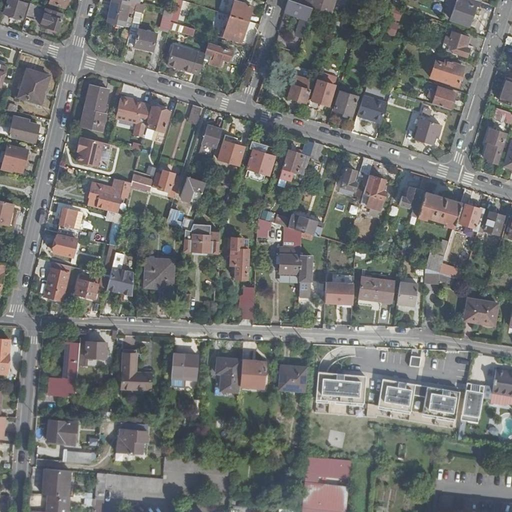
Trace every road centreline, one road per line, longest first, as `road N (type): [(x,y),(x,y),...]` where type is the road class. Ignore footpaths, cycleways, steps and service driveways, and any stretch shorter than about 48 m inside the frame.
road 1 (residential): [(511,352),(427,338),(36,321)]
road 2 (residential): [(74,58),(13,320)]
road 3 (residential): [(453,175),(243,111)]
road 4 (residential): [(18,511),(36,321)]
road 5 (residential): [(508,0),(453,175)]
road 6 (residential): [(243,111),(74,58)]
